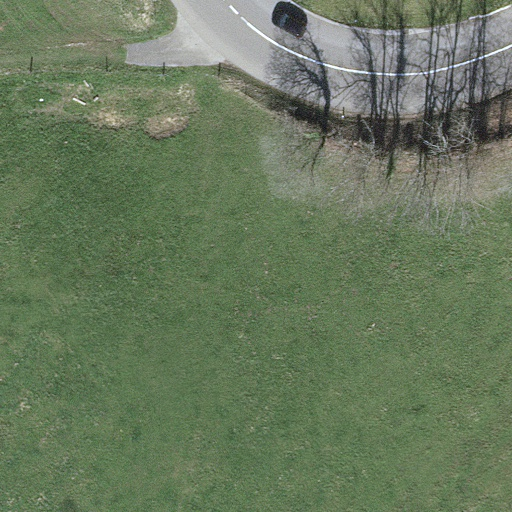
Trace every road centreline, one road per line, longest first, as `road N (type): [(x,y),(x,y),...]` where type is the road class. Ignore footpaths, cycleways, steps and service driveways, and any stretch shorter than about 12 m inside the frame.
road 1 (secondary): [(224,0),(281,46),(369,72),(449,67),(511,43)]
road 2 (track): [(255,32),(0,65)]
